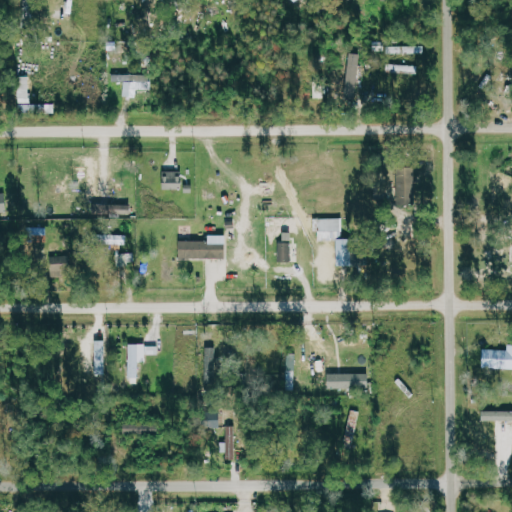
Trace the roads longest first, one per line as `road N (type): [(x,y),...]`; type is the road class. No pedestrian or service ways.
road 1 (residential): [(0,307),(511,302)]
road 2 (residential): [(0,485),(511,480)]
road 3 (residential): [(0,130),(511,126)]
road 4 (residential): [(451,511),(447,0)]
